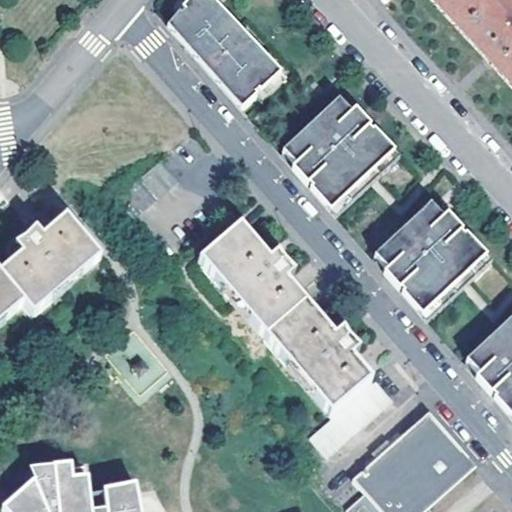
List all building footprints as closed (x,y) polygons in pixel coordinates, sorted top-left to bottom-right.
[(170,0),(155,14),(239,111),(275,79),(204,0),(170,0)] [(511,0),(430,0),(436,7),(503,79),(511,88),(511,0)] [(289,169),(327,212),(391,156),(353,113),(349,116),(336,102),(280,152),(292,166),(289,169)] [(159,164),(117,199),(135,220),(176,184),(159,164)] [(441,220),(429,206),(372,256),(385,270),(381,273),(420,317),(484,260),(445,217),(441,220)] [(0,323),(4,320),(6,322),(24,307),(33,318),(52,304),(50,301),(80,277),(82,278),(101,262),(67,220),(43,240),(37,233),(36,233),(29,238),(17,247),(23,257),(0,275),(0,323)] [(24,232),(29,238),(36,233),(31,227),(24,232)] [(292,447),(310,469),(400,396),(382,375),(376,380),(367,387),(363,382),(349,364),(358,357),(348,348),(341,336),(332,342),(285,284),(294,278),(289,273),(284,266),(278,256),(268,264),(241,229),(198,262),(223,293),(221,295),(230,306),(234,303),(249,322),(248,323),(286,371),(284,372),(293,384),(297,381),(312,400),(311,401),(326,420),(292,447)] [(474,379),(511,422),(511,319),(464,361),(477,376),(474,379)] [(371,374),(363,382),(367,387),(376,380),(371,374)] [(351,483),(352,485),(363,497),(376,511),(425,511),(472,471),(428,418),(426,417),(351,483)] [(32,478),(0,505),(0,506),(5,511),(91,511),(90,493),(89,473),(75,474),(74,460),(55,461),(56,471),(44,471),(34,480),(32,478)] [(104,491),(105,492),(105,511),(139,511),(138,489),(104,491)] [(90,493),(91,511),(105,511),(105,492),(90,493)] [(376,511),(363,497),(346,511),(376,511)]
